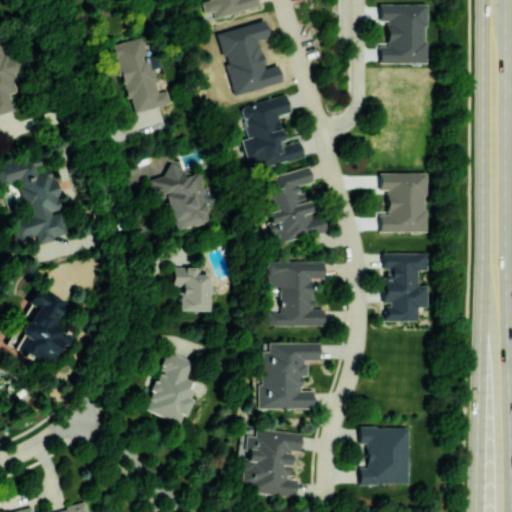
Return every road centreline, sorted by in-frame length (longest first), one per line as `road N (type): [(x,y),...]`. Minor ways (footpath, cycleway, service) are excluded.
road 1 (residential): [(326,511),(329,448),(358,339),(358,269),(282,0)]
road 2 (secondary): [(493,511),(493,0)]
road 3 (residential): [(69,422),(115,354),(126,280),(47,0)]
road 4 (residential): [(359,0),(359,103),(344,126),(322,134)]
road 5 (residential): [(193,511),(83,407)]
road 6 (residential): [(69,422),(160,511)]
